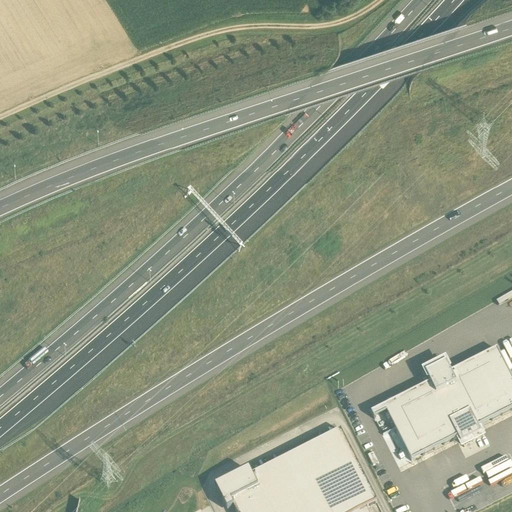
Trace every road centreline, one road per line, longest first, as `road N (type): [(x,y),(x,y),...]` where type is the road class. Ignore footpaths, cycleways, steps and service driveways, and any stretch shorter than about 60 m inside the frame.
road 1 (motorway): [(0,429),(252,206),(455,0)]
road 2 (motorway): [(0,497),(511,189)]
road 3 (motorway): [(421,0),(237,187),(0,397)]
road 4 (motorway): [(511,27),(88,169),(0,207)]
road 5 (track): [(379,0),(332,23),(211,26),(0,118)]
